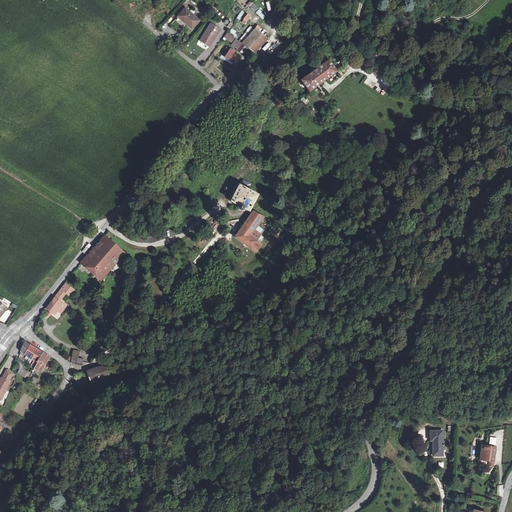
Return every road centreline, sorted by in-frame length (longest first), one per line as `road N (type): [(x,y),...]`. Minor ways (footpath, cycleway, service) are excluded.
road 1 (track): [(100,363),(226,323),(386,214),(410,211),(511,146)]
road 2 (tertiary): [(511,171),(469,213),(373,397),(375,476),(349,511)]
road 3 (secondary): [(221,91),(20,327)]
road 4 (secondary): [(323,0),(279,52),(221,91)]
road 5 (track): [(0,171),(81,222),(106,227)]
